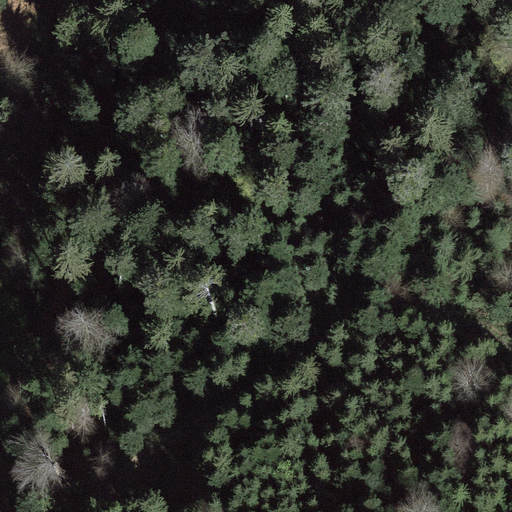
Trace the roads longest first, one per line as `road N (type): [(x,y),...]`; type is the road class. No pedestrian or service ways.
road 1 (track): [(511,350),(422,305),(388,297),(358,302),(273,374),(158,440),(86,511)]
road 2 (track): [(0,266),(89,255),(358,302)]
